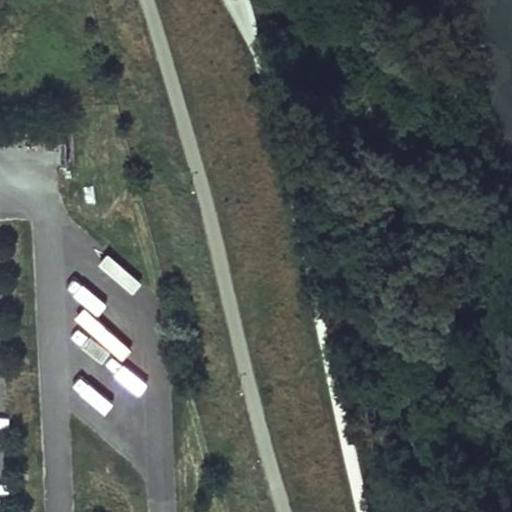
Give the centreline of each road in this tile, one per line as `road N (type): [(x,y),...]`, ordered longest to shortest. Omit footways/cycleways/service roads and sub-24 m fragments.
road 1 (unknown): [(167,511),(164,408),(144,306),(48,211)]
road 2 (unknown): [(60,511),(48,211)]
